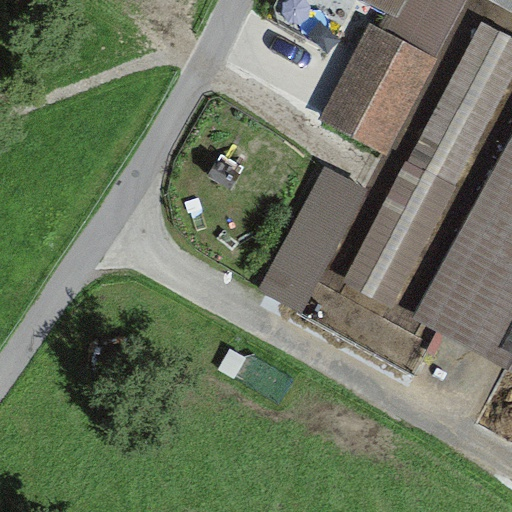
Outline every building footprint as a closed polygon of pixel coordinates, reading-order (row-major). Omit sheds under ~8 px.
[(364,0),(407,22),(429,33),(445,0),(364,0)] [(511,0),(467,0),(511,23),(511,189),(433,338),(511,379),(511,0)] [(405,308),(511,82),(511,28),(483,15),(354,284),(405,308)] [(336,125),(394,154),(440,62),(420,52),(429,33),(407,22),(397,42),(382,34),(336,125)] [(306,309),(373,187),(332,164),(265,287),(306,309)] [(374,191),(334,270),(348,277),(388,198),(374,191)]
